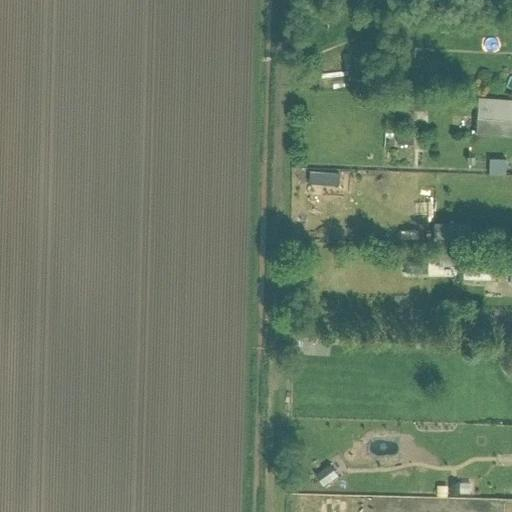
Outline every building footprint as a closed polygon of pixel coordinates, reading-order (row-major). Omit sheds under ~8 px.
[(511,136),(511,120),(476,118),(475,134),(511,136)] [(414,134),(398,134),(398,144),(414,144),(414,134)] [(324,184),(325,173),(310,172),(310,183),(324,184)] [(490,280),(491,253),(462,253),(461,280),(490,280)] [(325,467),(314,474),(321,485),(332,477),(325,467)] [(448,483),(448,494),(458,494),(458,483),(448,483)]
